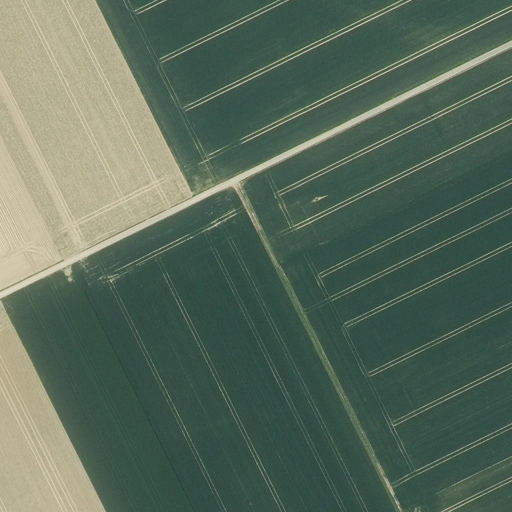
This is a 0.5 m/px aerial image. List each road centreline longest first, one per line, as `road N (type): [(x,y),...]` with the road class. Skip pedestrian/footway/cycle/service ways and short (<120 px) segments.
road 1 (track): [(0,306),(511,53)]
road 2 (track): [(238,188),(402,511)]
